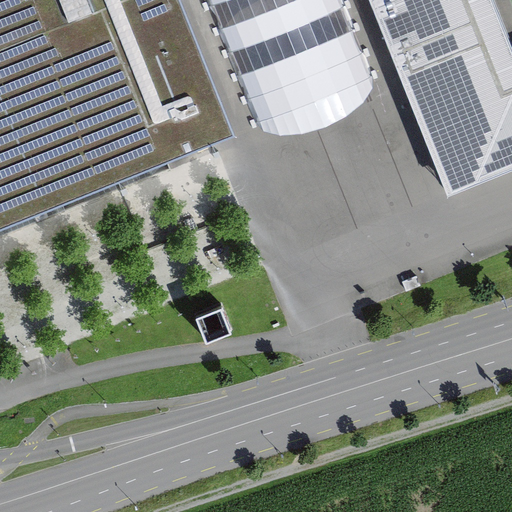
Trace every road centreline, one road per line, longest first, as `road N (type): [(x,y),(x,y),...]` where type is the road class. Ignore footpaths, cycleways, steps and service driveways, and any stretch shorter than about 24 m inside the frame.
road 1 (track): [(165,511),(511,400)]
road 2 (motorway): [(343,393),(189,415),(0,459)]
road 3 (secondary): [(26,503),(343,393)]
road 4 (track): [(0,401),(138,361),(324,344)]
road 5 (secondary): [(343,393),(511,338)]
